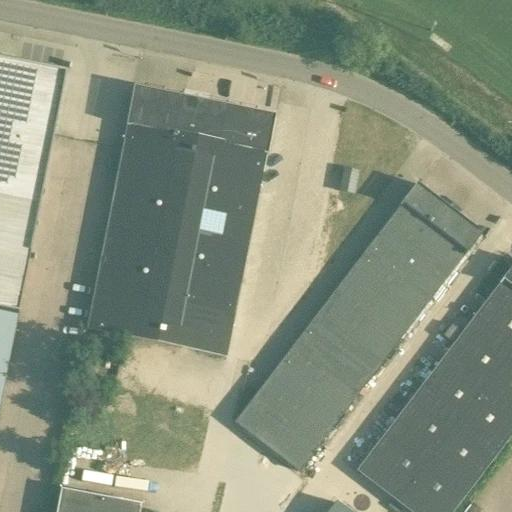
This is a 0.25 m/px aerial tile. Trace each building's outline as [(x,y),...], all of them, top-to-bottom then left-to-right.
[(0,408),(68,79),(0,65),(0,408)] [(227,358),(272,118),(133,90),(126,125),(127,125),(86,329),(227,358)] [(352,195),(357,172),(343,169),(339,192),(352,195)] [(298,472),(463,256),(464,257),(481,235),(416,185),(234,423),(298,472)] [(451,511),(511,432),(511,266),(497,285),(499,286),(357,472),(409,511),(451,511)] [(451,325),(442,337),(451,344),(460,332),(451,325)] [(138,511),(140,505),(60,490),(55,511),(138,511)] [(346,511),(335,503),(327,511),(346,511)]
